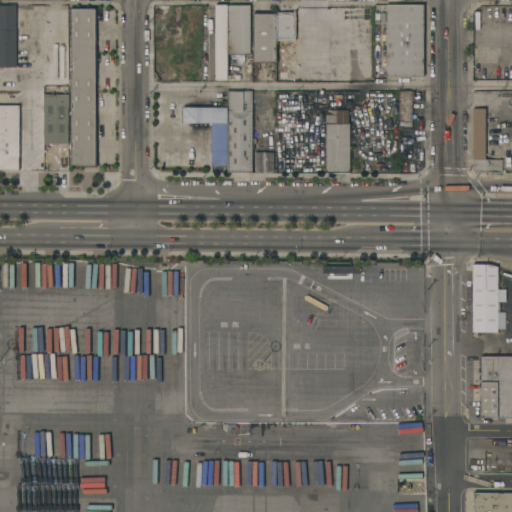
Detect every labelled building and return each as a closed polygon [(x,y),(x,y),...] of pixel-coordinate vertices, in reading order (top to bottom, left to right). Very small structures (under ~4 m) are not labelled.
[(227,5),(227,79),(215,79),(215,4),(227,5)] [(250,54),(229,54),(229,4),(250,5),(250,54)] [(423,76),(386,76),(386,73),(382,73),(382,44),(379,44),(379,34),(381,34),(381,27),(376,27),(376,15),(381,15),(381,6),(386,6),(386,4),(423,5),(423,76)] [(15,67),(0,67),(0,5),(16,5),(15,67)] [(172,48),(154,48),(154,5),(172,5),(172,48)] [(95,8),(95,39),(97,39),(97,42),(95,42),(95,46),(97,46),(97,71),(95,71),(95,76),(97,76),(97,79),(95,79),(96,141),(97,141),(97,144),(95,144),(95,153),(97,153),(97,167),(76,167),(76,165),(71,165),(71,8),(95,8)] [(276,63),(252,63),(253,13),(276,13),(277,30),(276,63)] [(276,13),(300,14),(300,21),(284,21),(283,30),(277,30),(276,13)] [(227,90),(252,90),(251,172),(227,172),(227,166),(227,107),(227,90)] [(404,126),(404,125),(399,125),(399,90),(412,90),(412,91),(414,91),(414,101),(412,101),(412,126),(404,126)] [(67,144),(43,143),(43,94),(68,94),(67,144)] [(0,105),(2,105),(2,98),(15,98),(15,105),(19,105),(19,170),(0,170),(0,105)] [(211,166),(211,122),(182,122),(182,107),(227,107),(227,166),(211,166)] [(336,107),(336,110),(348,110),(348,123),(350,123),(350,172),(326,172),(325,107),(336,107)] [(485,146),(501,146),(501,159),(502,159),(502,172),(472,171),(472,108),(486,108),(485,146)] [(274,152),(274,173),(255,172),(254,152),(274,152)] [(497,289),(504,289),(505,301),(497,301),(497,312),(504,312),(504,329),(497,329),(497,331),(473,332),(473,265),(489,265),(497,265),(497,289)] [(511,417),(497,417),(481,417),(481,356),(511,356),(511,417)] [(511,511),(472,511),(473,492),(511,492),(511,511)]
